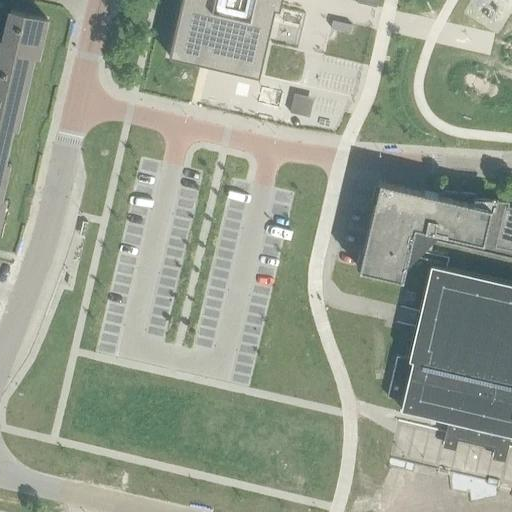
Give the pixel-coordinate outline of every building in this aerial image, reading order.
[(181,0),(168,56),(258,77),(267,42),(275,8),(276,4),(279,5),(280,0),(181,0)] [(46,21),(46,20),(45,19),(10,11),(3,41),(0,40),(0,85),(25,92),(25,91),(19,90),(22,76),(27,77),(32,56),(36,57),(42,34),(37,33),(40,19),(46,21)] [(350,32),(351,25),(332,20),(330,28),(350,32)] [(25,92),(0,85),(0,150),(1,147),(5,149),(10,127),(15,128),(20,106),(15,105),(19,91),(25,92)] [(313,95),(294,90),(291,102),(311,106),(313,95)] [(0,214),(3,201),(0,200),(0,192),(3,179),(0,177),(0,171),(2,164),(8,165),(8,164),(0,162),(0,214)] [(440,195),(423,191),(379,181),(358,269),(402,279),(412,235),(420,237),(511,258),(511,206),(508,206),(509,202),(475,199),(476,194),(441,191),(440,195)] [(423,293),(408,359),(387,396),(402,400),(400,409),(460,423),(456,440),(495,449),(499,432),(511,435),(511,283),(448,268),(443,267),(430,264),(423,293)] [(404,292),(403,300),(413,302),(415,295),(404,292)]
